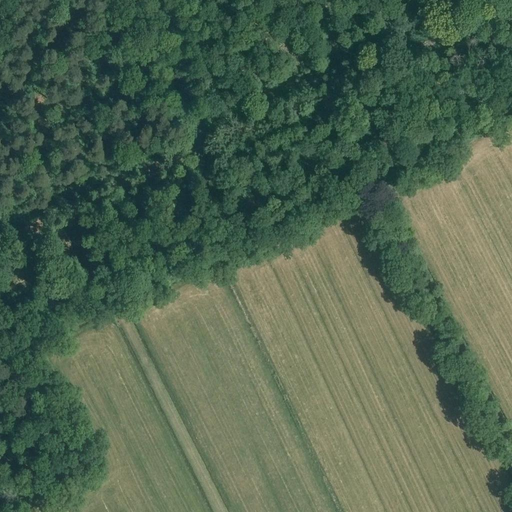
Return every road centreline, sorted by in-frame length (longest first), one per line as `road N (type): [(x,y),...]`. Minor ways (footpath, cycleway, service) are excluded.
road 1 (track): [(511,450),(327,92),(511,2)]
road 2 (track): [(327,92),(202,146),(141,0)]
road 3 (track): [(202,146),(0,242)]
